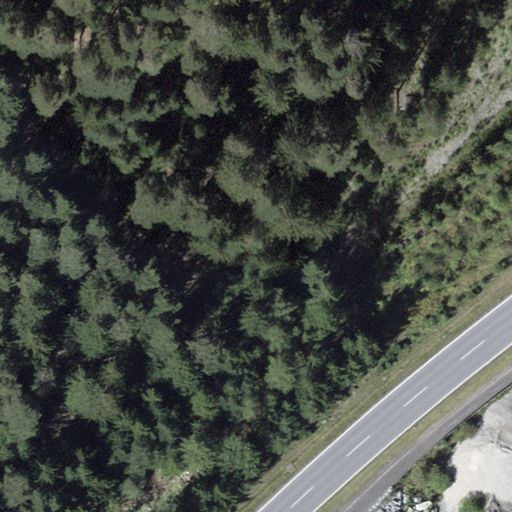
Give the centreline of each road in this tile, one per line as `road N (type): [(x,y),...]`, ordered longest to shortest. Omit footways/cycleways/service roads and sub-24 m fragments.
road 1 (primary): [(511,315),(409,394),(284,511)]
road 2 (track): [(350,511),(511,370)]
